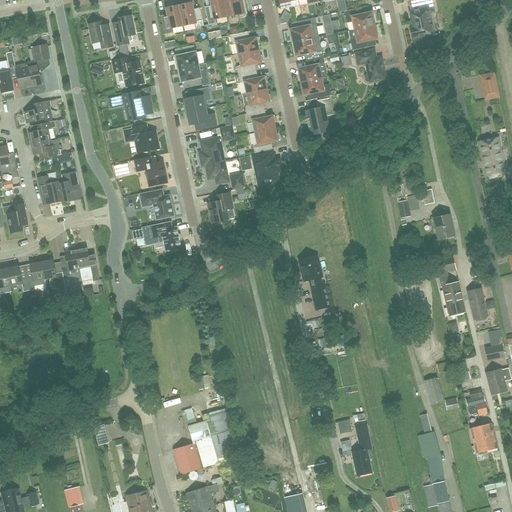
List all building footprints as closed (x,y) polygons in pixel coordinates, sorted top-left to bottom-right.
[(215,19),(227,16),(223,0),(210,0),(212,8),(205,9),(208,25),(216,23),(215,19)] [(223,0),(227,16),(239,14),(240,19),(248,17),(245,1),(237,2),(236,0),(223,0)] [(278,0),(280,9),(291,7),(290,1),(296,0),(278,0)] [(416,0),(419,10),(418,10),(410,11),(413,28),(410,29),(413,39),(421,38),(422,41),(430,39),(430,36),(434,35),(429,13),(435,11),(432,0),(415,0),(416,0)] [(179,6),(183,26),(194,23),(195,28),(204,26),(200,10),(193,12),(191,1),(184,2),(185,5),(179,6)] [(172,28),(183,26),(179,6),(173,7),(172,5),(166,6),(168,14),(160,16),(164,34),(172,33),(172,28)] [(354,30),(375,25),(372,12),(363,14),(360,15),(359,8),(344,11),(347,23),(353,21),(354,30)] [(113,23),(117,45),(137,41),(131,16),(129,16),(127,15),(126,15),(124,15),(122,16),(121,18),(119,18),(119,22),(113,23)] [(282,16),(279,19),(280,25),(286,23),(288,20),(282,16)] [(290,29),(293,43),(313,38),(319,37),(317,29),(315,18),(300,21),(301,27),(293,29),(290,29)] [(109,24),(102,25),(101,22),(99,22),(97,21),(95,21),(93,21),(92,22),(91,24),(88,25),(92,44),(100,42),(102,49),(113,46),(109,24)] [(375,25),(354,30),(348,31),(352,50),(367,47),(366,41),(378,39),(375,25)] [(239,54),(258,50),(257,44),(259,44),(258,38),(247,40),(246,32),(230,36),(231,44),(236,43),(239,54)] [(313,38),(293,43),(295,56),(304,54),(307,54),(308,60),(323,57),(321,45),(319,37),(313,38)] [(47,44),(39,46),(33,47),(36,61),(50,58),(47,44)] [(179,69),(198,65),(195,52),(194,45),(182,48),(183,55),(176,56),(179,69)] [(258,50),(239,54),(241,66),(236,67),(238,75),(254,71),(252,64),(263,62),(262,56),(260,56),(258,50)] [(371,51),(355,54),(358,65),(365,64),(368,75),(366,75),(365,77),(366,81),(367,82),(369,81),(369,83),(386,79),(381,57),(377,58),(375,50),(371,51)] [(15,65),(12,52),(6,53),(9,67),(15,65)] [(132,63),(131,56),(112,60),(115,73),(123,71),(127,87),(144,83),(143,82),(145,81),(143,75),(142,75),(139,61),(132,63)] [(348,56),(340,57),(342,66),(350,64),(348,56)] [(298,69),(301,82),(321,78),(318,64),(324,63),(323,57),(308,60),(310,66),(298,69)] [(41,84),(38,66),(37,63),(36,63),(34,61),(28,63),(27,64),(26,64),(27,68),(30,86),(41,84)] [(20,88),(30,86),(27,68),(26,64),(21,65),(17,69),(17,70),(16,71),(20,88)] [(201,77),(198,65),(179,69),(181,82),(189,80),(191,87),(202,84),(201,78),(201,77)] [(12,93),(11,91),(13,90),(9,68),(0,70),(0,85),(2,93),(3,93),(4,95),(12,93)] [(254,71),(238,75),(240,83),(244,82),(247,93),(267,89),(265,83),(268,83),(266,77),(256,79),(254,71)] [(498,98),(493,72),(479,75),(484,100),(498,98)] [(321,78),(301,82),(304,95),(315,93),(317,99),(331,96),(329,85),(323,86),(321,78)] [(185,106),(183,106),(185,113),(206,108),(205,104),(207,100),(210,100),(208,87),(196,90),(197,97),(184,99),(185,106)] [(242,94),(245,106),(246,114),(262,111),(261,103),(271,101),(270,95),(268,95),(267,89),(247,93),(242,94)] [(140,91),(108,98),(110,109),(126,105),(129,120),(145,117),(145,115),(152,113),(149,97),(142,98),(140,91)] [(320,109),(306,111),(311,135),(319,133),(324,138),(332,131),(327,126),(325,117),(333,115),(330,98),(318,101),(320,109)] [(27,124),(45,120),(46,122),(52,120),(49,107),(51,107),(50,101),(30,105),(31,111),(24,112),(27,124)] [(206,108),(185,113),(186,119),(188,119),(189,125),(194,124),(196,131),(217,126),(214,113),(207,115),(206,108)] [(262,111),(246,114),(248,122),(253,121),(255,133),(275,128),(273,122),(276,122),(275,116),(264,118),(262,111)] [(30,127),(31,132),(29,133),(31,144),(50,140),(48,129),(55,127),(54,122),(30,127)] [(133,129),(124,131),(126,142),(134,141),(137,153),(142,152),(160,149),(156,131),(148,133),(146,125),(132,128),(133,129)] [(231,127),(221,129),(224,141),(233,139),(231,127)] [(275,128),(255,133),(258,144),(253,145),(255,153),(271,150),(269,142),(280,140),(278,134),(276,134),(275,128)] [(199,153),(202,166),(224,161),(219,138),(201,142),(203,152),(199,153)] [(479,142),(483,161),(485,160),(487,167),(484,168),(486,178),(505,175),(502,162),(500,162),(498,150),(500,150),(497,138),(491,139),(491,140),(486,141),(486,140),(479,142)] [(49,158),(61,155),(59,146),(58,140),(51,141),(50,140),(31,144),(33,155),(39,154),(40,159),(49,158)] [(6,146),(0,147),(0,166),(1,171),(1,174),(11,172),(13,178),(18,177),(15,163),(10,164),(6,146)] [(272,152),(253,156),(259,185),(278,181),(276,172),(281,171),(279,158),(274,160),(272,152)] [(155,157),(135,161),(137,172),(146,170),(150,186),(167,183),(162,162),(156,163),(155,157)] [(243,160),(231,161),(232,170),(244,169),(243,160)] [(224,161),(202,166),(206,166),(209,179),(215,177),(217,184),(228,181),(224,161)] [(407,163),(396,165),(400,185),(411,182),(407,163)] [(130,174),(128,164),(113,167),(116,177),(130,174)] [(57,182),(62,203),(75,200),(72,187),(78,186),(75,172),(56,176),(57,182)] [(231,176),(232,183),(234,189),(243,186),(241,174),(231,176)] [(46,191),(49,204),(61,201),(62,203),(57,182),(49,184),(48,176),(37,178),(40,192),(46,191)] [(432,189),(421,191),(424,205),(434,203),(432,189)] [(163,190),(153,192),(140,195),(142,207),(153,205),(156,219),(156,220),(174,216),(170,195),(169,195),(169,196),(164,197),(163,190)] [(233,209),(229,193),(215,196),(216,202),(208,203),(212,223),(214,223),(215,225),(222,223),(221,221),(228,220),(226,210),(233,209)] [(411,216),(407,200),(397,202),(401,219),(411,216)] [(6,214),(10,233),(23,231),(20,217),(26,216),(24,204),(13,206),(14,212),(6,214)] [(440,209),(447,237),(455,236),(450,214),(446,215),(444,208),(440,209)] [(438,240),(447,237),(440,209),(436,210),(437,217),(433,218),(438,240)] [(170,222),(141,228),(141,229),(143,238),(144,244),(163,240),(166,251),(169,250),(171,252),(176,251),(178,248),(181,248),(179,240),(178,234),(176,227),(172,228),(170,222)] [(79,269),(81,279),(92,277),(93,281),(100,280),(95,254),(88,255),(87,247),(76,249),(79,269)] [(79,269),(76,249),(64,252),(67,266),(62,267),(63,272),(64,280),(74,278),(75,276),(74,270),(79,269)] [(481,254),(469,257),(474,277),(486,274),(481,254)] [(322,277),(317,256),(299,260),(305,281),(310,280),(317,310),(330,307),(324,284),(321,284),(320,278),(322,277)] [(459,283),(451,284),(450,285),(447,273),(456,271),(455,264),(453,257),(433,262),(435,269),(436,275),(438,274),(441,287),(443,287),(450,316),(458,314),(466,312),(463,303),(459,283)] [(43,262),(42,262),(45,280),(50,278),(49,282),(50,285),(52,288),(55,289),(58,289),(59,295),(67,294),(64,280),(63,272),(56,274),(53,260),(52,260),(52,259),(50,258),(43,260),(42,261),(43,262)] [(35,287),(46,284),(45,280),(42,262),(41,262),(40,261),(39,261),(32,262),(31,263),(32,264),(30,264),(33,278),(27,279),(29,291),(35,290),(35,287)] [(23,292),(29,291),(27,279),(21,280),(19,267),(17,267),(17,266),(16,265),(7,267),(11,286),(22,284),(23,292)] [(0,296),(1,296),(0,291),(0,288),(11,286),(7,267),(0,268),(0,296)] [(487,318),(487,316),(488,316),(481,288),(467,292),(474,321),(476,322),(486,320),(487,318)] [(346,344),(345,335),(317,340),(319,349),(346,344)] [(485,348),(486,352),(487,360),(504,357),(502,345),(485,348)] [(504,391),(503,382),(511,380),(508,368),(500,370),(499,366),(487,368),(492,394),(504,391)] [(459,373),(460,381),(470,380),(469,372),(459,373)] [(430,405),(444,402),(437,377),(424,381),(430,405)] [(483,395),(481,389),(470,391),(471,398),(465,399),(470,418),(488,414),(483,395)] [(456,398),(445,400),(447,411),(459,408),(456,398)] [(225,461),(239,457),(243,456),(246,455),(242,440),(233,410),(209,416),(207,418),(208,420),(206,421),(206,423),(210,435),(210,436),(196,441),(203,468),(222,462),(225,461)] [(427,414),(420,416),(425,434),(432,432),(427,414)] [(210,436),(210,435),(206,423),(206,421),(189,426),(194,442),(196,441),(210,436)] [(497,451),(497,448),(498,448),(492,424),(481,427),(487,450),(491,449),(492,452),(497,451)] [(372,449),(367,426),(356,428),(361,450),(352,452),(357,476),(373,472),(367,450),(372,449)] [(476,453),(487,450),(481,427),(470,429),(476,453)] [(349,441),(340,443),(342,451),(351,449),(349,441)] [(173,451),(174,451),(181,474),(202,468),(202,467),(194,444),(173,451)] [(438,505),(439,511),(451,511),(445,482),(443,474),(431,477),(429,477),(431,485),(423,487),(428,508),(438,505)] [(208,488),(208,487),(187,494),(193,510),(205,507),(205,508),(214,506),(211,496),(221,493),(219,484),(208,488)] [(3,500),(0,500),(0,511),(21,511),(24,511),(23,506),(30,504),(30,506),(39,504),(36,490),(27,493),(28,496),(20,499),(17,488),(1,492),(3,500)] [(150,511),(145,492),(128,496),(131,511),(150,511)] [(289,498),(293,511),(308,511),(304,494),(289,498)] [(395,496),(386,498),(389,511),(391,511),(399,510),(395,496)] [(235,511),(232,500),(223,502),(224,511),(235,511)] [(236,511),(249,511),(247,502),(235,505),(236,511)]
